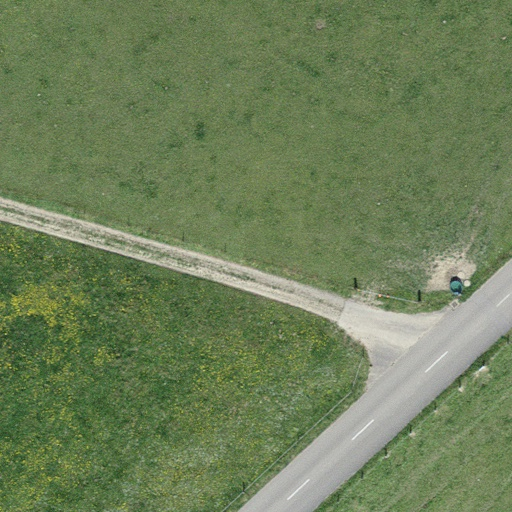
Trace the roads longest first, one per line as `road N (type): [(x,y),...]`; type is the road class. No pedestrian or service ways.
road 1 (track): [(433,364),(349,315),(0,209)]
road 2 (tertiary): [(511,292),(273,511)]
